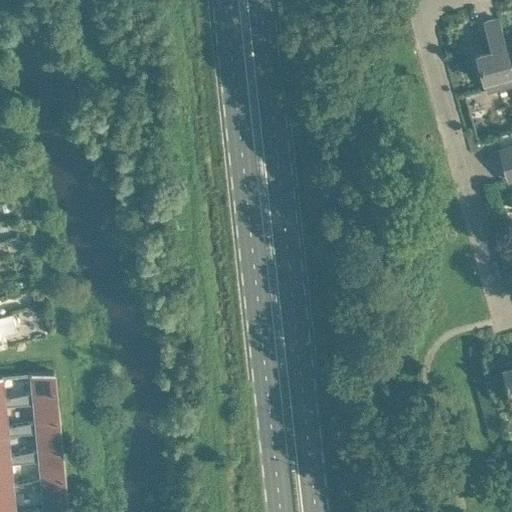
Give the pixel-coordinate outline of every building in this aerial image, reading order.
[(511,69),(511,70),(497,18),(484,21),(491,48),(476,52),(486,91),(511,84),(511,69)] [(511,146),(501,150),(509,179),(511,177),(511,146)] [(12,312),(0,314),(0,347),(7,345),(3,332),(16,329),(12,312)] [(511,360),(504,363),(505,366),(502,367),(505,378),(504,379),(505,383),(507,382),(511,399),(511,360)] [(3,397),(1,374),(0,374),(0,404),(4,404),(33,401),(56,399),(53,369),(30,371),(32,390),(3,397)] [(4,404),(0,404),(0,433),(6,433),(36,430),(59,427),(56,399),(33,401),(35,419),(6,426),(4,404)] [(6,433),(0,433),(0,462),(9,461),(39,458),(62,456),(59,427),(36,430),(38,448),(9,455),(6,433)] [(9,461),(0,462),(0,490),(12,490),(42,487),(64,484),(62,456),(39,458),(41,476),(11,483),(9,461)] [(14,511),(12,490),(0,490),(0,511),(67,511),(64,484),(42,487),(43,505),(14,511)]
